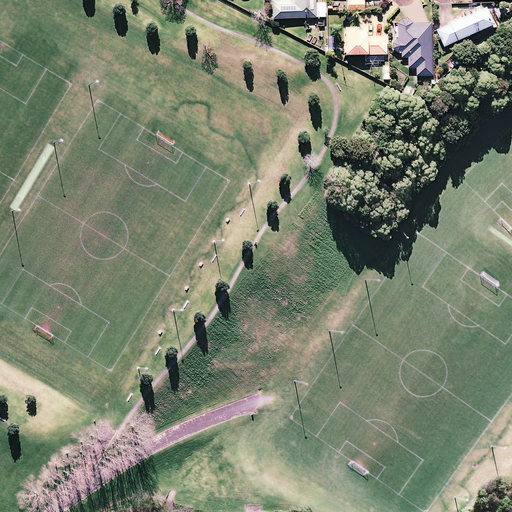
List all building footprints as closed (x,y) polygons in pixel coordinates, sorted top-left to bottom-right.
[(315,4),(315,0),(289,0),(290,0),(272,1),(273,19),(325,17),(324,3),(315,4)] [(347,0),(348,9),(364,10),(363,0),(347,0)] [(494,24),(486,7),(436,30),(444,47),(494,24)] [(415,76),(432,77),(432,23),(428,23),(428,10),(401,9),(401,20),(398,20),(397,39),(396,39),(395,40),(394,41),(394,42),(393,43),(393,44),(393,45),(393,46),(393,47),(393,49),(394,50),(395,51),(396,52),(396,53),(397,53),(401,53),(401,58),(408,58),(407,69),(415,69),(415,76)] [(378,14),(365,14),(365,28),(344,28),(344,54),(365,54),(386,55),(386,37),(378,36),(378,14)] [(414,90),(405,86),(402,92),(411,96),(414,90)]
